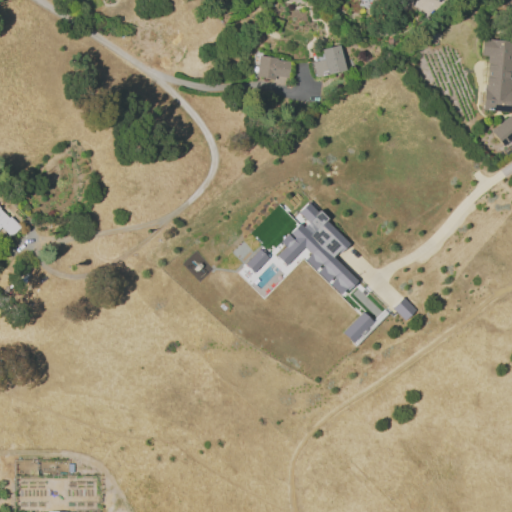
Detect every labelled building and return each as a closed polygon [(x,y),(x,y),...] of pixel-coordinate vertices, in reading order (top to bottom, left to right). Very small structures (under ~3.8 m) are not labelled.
[(509,112),(511,59),(511,40),(480,39),(479,56),(485,56),(482,110),(509,112)] [(313,76),(342,72),(338,45),(318,48),(319,54),(310,55),(313,76)] [(288,60),(258,55),(255,76),(273,79),(273,76),(286,78),(288,60)] [(502,146),(511,136),(511,114),(510,113),(489,131),(502,146)] [(340,295),(355,279),(332,258),(348,241),(305,202),(296,212),(301,217),(279,243),(283,246),(274,256),(285,266),(302,247),(309,253),(302,261),(340,295)] [(252,273),(266,257),(257,249),(243,264),(252,273)] [(414,310),(401,297),(391,307),(403,320),(414,310)] [(341,333),(351,342),(371,321),(360,312),(341,333)]
